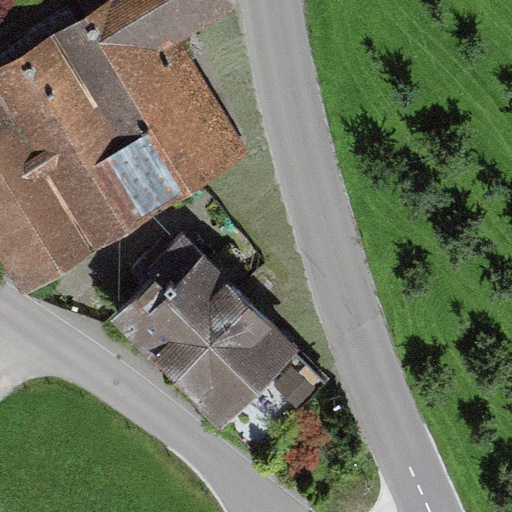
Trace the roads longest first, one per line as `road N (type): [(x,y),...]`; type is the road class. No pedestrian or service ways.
road 1 (tertiary): [(273,0),(371,388),(429,511)]
road 2 (unclassified): [(260,511),(204,454),(0,307)]
